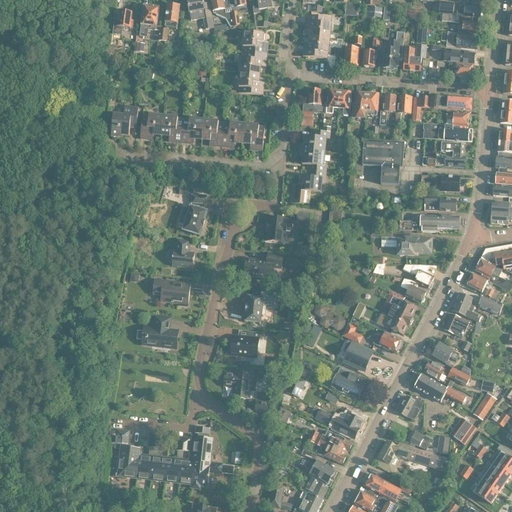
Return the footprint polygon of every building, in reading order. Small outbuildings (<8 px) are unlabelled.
[(202,0),(185,0),(188,13),(187,13),(189,21),(202,19),(204,30),(213,29),(212,18),(210,19),(208,3),(203,4),(202,0)] [(209,0),(212,14),(225,20),(230,28),(232,27),(228,0),(209,0)] [(228,0),(232,27),(240,27),(236,7),(245,5),(244,0),(228,0)] [(266,9),(264,0),(250,0),(253,14),(259,13),(259,10),(266,9)] [(272,0),(264,0),(266,9),(274,8),(272,0)] [(438,14),(452,16),(454,5),(440,3),(438,14)] [(357,5),(346,4),(344,17),(356,18),(357,5)] [(176,25),(179,7),(167,5),(164,23),(165,23),(164,30),(159,30),(158,41),(166,42),(168,28),(175,29),(176,25)] [(479,19),(481,8),(465,6),(464,11),(457,10),(456,16),(459,16),(459,17),(479,19)] [(382,8),(367,7),(366,17),(381,19),(382,8)] [(142,17),(139,37),(146,38),(147,32),(154,33),(157,9),(144,8),(143,18),(142,17)] [(114,20),(112,35),(113,35),(117,36),(121,36),(121,35),(122,27),(131,29),(132,22),(130,22),(131,13),(120,11),(119,13),(118,20),(114,20)] [(406,11),(405,19),(419,20),(420,12),(406,11)] [(458,17),(452,16),(442,15),(442,16),(440,16),(439,21),(441,21),(441,22),(458,24),(458,17)] [(310,37),(330,40),(331,25),(330,25),(330,19),(307,16),(306,23),(311,24),(310,37)] [(457,33),(478,35),(479,24),(463,23),(462,28),(458,28),(457,33)] [(243,53),(266,55),(267,49),(262,48),(264,35),(254,33),(255,27),(234,28),(235,32),(243,32),(242,47),(243,47),(243,53)] [(418,29),(416,46),(425,47),(427,30),(418,29)] [(387,70),(393,70),(393,69),(396,69),(396,66),(398,66),(398,61),(402,61),(403,33),(396,33),(395,43),(391,43),(391,51),(385,50),(384,68),(387,69),(387,70)] [(445,48),(476,51),(477,40),(463,39),(463,35),(447,33),(445,48)] [(328,54),(330,40),(310,37),(308,51),(303,51),(302,57),(326,60),(327,54),(328,54)] [(344,65),(357,66),(358,50),(360,50),(361,37),(359,37),(359,39),(355,38),(354,50),(346,49),(344,65)] [(363,67),(374,68),(375,61),(376,61),(377,53),(378,54),(379,44),(373,43),(372,53),(364,52),(363,67)] [(425,47),(416,46),(415,59),(427,60),(427,56),(425,56),(425,53),(425,47)] [(413,58),(414,49),(405,48),(403,72),(420,73),(421,61),(415,60),(413,58)] [(443,62),(473,65),(474,55),(468,54),(467,52),(445,50),(443,62)] [(241,58),(239,73),(260,75),(261,61),(265,61),(266,55),(243,53),(242,58),(241,58)] [(474,75),(474,69),(471,68),(472,67),(449,65),(448,77),(471,79),(471,75),(474,75)] [(260,75),(239,73),(237,92),(230,91),(230,96),(238,97),(238,93),(262,96),(263,89),(258,89),(260,75)] [(511,73),(504,73),(503,84),(511,84),(511,73)] [(511,84),(503,84),(502,95),(511,95),(511,84)] [(309,91),(307,105),(303,105),(302,113),(301,127),(311,128),(313,114),(322,115),(322,114),(323,107),(321,106),(322,97),(320,97),(320,92),(309,91)] [(323,107),(322,114),(329,114),(332,115),(332,109),(337,109),(339,93),(328,92),(327,108),(323,107)] [(348,116),(350,94),(339,93),(337,109),(343,110),(342,115),(348,116)] [(364,125),(365,111),(367,95),(356,94),(354,112),(351,111),(350,123),(364,125)] [(378,96),(367,95),(365,111),(370,112),(370,116),(376,117),(378,96)] [(394,114),(395,98),(384,97),(382,113),(380,112),(379,126),(384,126),(386,113),(394,114)] [(410,115),(411,99),(398,98),(397,116),(395,116),(394,128),(399,128),(400,114),(410,115)] [(419,98),(419,99),(418,109),(420,109),(429,110),(429,109),(433,110),(434,99),(419,98)] [(451,112),(452,111),(453,99),(434,98),(434,99),(433,110),(433,111),(451,112)] [(419,123),(420,109),(418,109),(419,99),(413,99),(411,122),(419,123)] [(470,113),(471,101),(453,99),(452,111),(470,113)] [(511,103),(501,102),(500,113),(511,114),(511,103)] [(112,114),(110,136),(121,137),(121,135),(128,135),(129,124),(136,124),(138,108),(124,107),(123,116),(112,114)] [(511,114),(500,113),(499,124),(511,125),(511,114)] [(148,116),(141,115),(139,139),(145,140),(146,134),(160,136),(162,116),(148,114),(148,116)] [(453,116),(445,115),(445,121),(445,126),(467,128),(468,115),(453,114),(453,116)] [(177,118),(162,116),(160,136),(174,137),(173,143),(179,143),(182,119),(177,119),(177,118)] [(188,120),(182,119),(179,143),(186,144),(186,139),(200,140),(202,120),(189,119),(188,120)] [(202,120),(200,140),(214,142),(214,147),(220,148),(223,124),(217,123),(217,122),(202,120)] [(229,125),(223,124),(220,148),(226,149),(227,143),(241,144),(243,125),(229,123),(229,125)] [(258,126),(243,125),(241,144),(255,146),(255,151),(261,152),(264,128),(258,128),(258,126)] [(452,128),(423,126),(422,131),(423,131),(422,139),(470,143),(471,131),(451,129),(452,128)] [(326,140),(329,141),(329,134),(328,134),(322,133),(311,132),(310,138),(304,137),(303,145),(298,145),(298,151),(324,153),(326,140)] [(511,132),(498,132),(497,142),(511,143),(511,132)] [(363,142),(362,162),(361,166),(381,168),(379,186),(397,187),(398,169),(401,169),(403,145),(363,142)] [(511,143),(497,142),(497,153),(511,154),(511,153),(511,152),(511,143)] [(435,152),(435,155),(462,157),(463,145),(434,143),(434,152),(435,152)] [(323,167),(324,153),(298,151),(297,156),(302,157),(301,165),(307,166),(307,172),(325,174),(325,168),(323,167)] [(422,158),(421,166),(462,169),(463,158),(462,158),(462,157),(435,155),(434,159),(422,158)] [(498,175),(511,176),(511,173),(507,172),(507,170),(511,171),(511,167),(511,166),(511,159),(511,160),(497,158),(496,158),(495,169),(498,169),(498,175)] [(324,180),(325,174),(307,172),(306,178),(300,177),(299,185),(294,185),(294,187),(291,187),(290,204),(301,205),(303,192),(320,194),(321,180),(324,180)] [(495,181),(495,185),(511,186),(511,188),(511,187),(511,176),(498,175),(495,175),(495,176),(494,177),(494,180),(495,181)] [(434,178),(434,193),(458,193),(458,178),(434,178)] [(180,185),(180,193),(194,194),(194,186),(180,185)] [(511,188),(493,187),(492,198),(511,199),(511,194),(511,193),(511,188)] [(185,222),(182,231),(198,236),(206,212),(202,211),(204,204),(205,197),(191,196),(191,203),(187,216),(185,215),(183,215),(182,217),(181,219),(182,220),(183,222),(185,222)] [(424,213),(455,213),(455,201),(436,201),(436,198),(431,198),(424,198),(424,206),(424,213)] [(492,203),(491,214),(511,215),(511,204),(508,204),(492,203)] [(296,223),(308,224),(309,215),(296,214),(296,223)] [(511,215),(491,214),(490,225),(506,226),(506,220),(511,220),(511,215)] [(437,230),(458,231),(458,219),(436,218),(436,217),(420,217),(420,218),(417,218),(417,224),(399,223),(399,233),(408,233),(408,232),(422,232),(422,233),(437,234),(437,230)] [(281,233),(292,234),(293,222),(285,221),(285,220),(268,218),(267,224),(266,224),(265,231),(266,231),(265,241),(280,243),(281,233)] [(408,240),(408,233),(399,233),(371,231),(371,239),(381,239),(380,248),(397,249),(397,257),(413,257),(414,255),(426,255),(426,253),(430,253),(430,243),(426,243),(426,240),(408,240)] [(171,266),(192,268),(193,254),(186,253),(187,250),(188,251),(189,242),(176,240),(175,252),(172,252),(171,266)] [(480,260),(492,266),(501,265),(502,271),(505,270),(506,273),(511,275),(511,246),(485,251),(480,260)] [(261,280),(270,281),(271,272),(272,272),(273,266),(280,267),(281,256),(267,255),(266,262),(256,261),(256,262),(247,261),(246,268),(245,268),(244,276),(243,276),(242,283),(254,285),(255,279),(261,279),(261,280)] [(480,260),(474,271),(482,276),(481,277),(487,280),(487,282),(486,282),(508,294),(511,286),(497,279),(501,271),(494,268),(492,266),(480,260)] [(376,266),(372,274),(383,276),(384,266),(376,266)] [(412,282),(417,285),(427,290),(433,279),(424,274),(428,267),(404,266),(402,271),(412,276),(412,275),(415,276),(413,282),(412,282)] [(472,274),(466,286),(481,293),(486,282),(487,282),(472,274)] [(404,298),(419,305),(425,294),(415,289),(417,285),(412,282),(413,282),(404,280),(400,288),(407,291),(404,298)] [(187,288),(189,288),(170,285),(170,283),(153,281),(152,294),(160,296),(160,302),(178,304),(178,307),(186,308),(188,299),(185,299),(187,288)] [(496,302),(500,295),(488,290),(485,296),(490,298),(496,302)] [(261,315),(263,315),(264,308),(261,308),(262,302),(274,304),(275,294),(261,292),(261,299),(246,297),(243,322),(260,324),(261,315)] [(411,319),(410,318),(414,309),(400,302),(402,297),(390,292),(383,306),(391,310),(390,313),(410,324),(411,321),(410,321),(411,319)] [(471,300),(458,295),(454,304),(472,311),(473,308),(469,306),(471,300)] [(501,306),(480,298),(476,308),(497,316),(501,306)] [(295,300),(286,299),(283,330),(291,331),(295,300)] [(359,302),(354,315),(359,317),(365,304),(359,302)] [(331,325),(337,330),(343,326),(344,319),(337,315),(331,318),(331,320),(330,320),(330,322),(327,322),(323,320),(322,317),(324,316),(323,315),(324,314),(325,307),(319,303),(312,307),(312,314),(318,318),(319,318),(319,319),(319,325),(324,328),(330,325),(329,325),(331,325)] [(470,314),(472,311),(454,304),(450,312),(477,323),(479,318),(470,314)] [(381,324),(382,327),(386,329),(401,336),(406,327),(407,325),(408,326),(410,324),(390,313),(388,317),(385,316),(381,324)] [(461,339),(463,334),(468,323),(461,320),(450,315),(443,331),(461,339)] [(177,331),(168,330),(169,319),(154,317),(153,329),(147,328),(146,332),(137,331),(136,339),(145,340),(145,346),(175,349),(177,331)] [(307,335),(310,325),(304,323),(301,334),(307,335)] [(359,346),(363,338),(353,334),(356,329),(348,325),(342,337),(359,346)] [(262,334),(248,332),(247,339),(232,337),(230,355),(235,356),(235,361),(248,362),(249,357),(255,358),(257,340),(261,340),(262,334)] [(402,343),(388,336),(384,334),(381,341),(376,338),(372,344),(388,352),(389,351),(396,355),(402,343)] [(311,347),(316,338),(309,335),(305,344),(311,347)] [(344,350),(348,352),(343,363),(364,372),(372,354),(347,342),(344,350)] [(467,353),(470,346),(463,343),(460,350),(467,353)] [(455,362),(458,356),(452,353),(453,352),(439,344),(432,358),(445,365),(448,359),(455,362)] [(304,366),(297,363),(292,373),(300,376),(304,366)] [(429,363),(423,373),(437,381),(441,375),(444,376),(445,375),(446,373),(443,371),(429,363)] [(469,372),(462,368),(459,374),(470,379),(469,372)] [(228,387),(232,388),(231,397),(248,399),(249,392),(254,392),(255,382),(250,382),(250,375),(250,374),(250,370),(235,369),(234,373),(233,374),(224,373),(222,387),(226,387),(226,388),(228,388),(228,387)] [(348,397),(349,395),(357,399),(359,396),(361,395),(362,392),(361,390),(363,387),(358,385),(360,379),(354,376),(348,373),(339,369),(337,375),(336,375),(331,387),(340,391),(339,393),(348,397)] [(459,374),(452,370),(447,378),(454,382),(464,388),(470,379),(459,374)] [(288,394),(298,398),(305,381),(290,374),(283,391),(289,393),(288,394)] [(421,375),(414,389),(440,404),(444,395),(447,391),(446,390),(421,375)] [(481,391),(493,394),(495,384),(483,382),(481,391)] [(447,391),(444,395),(462,405),(466,398),(450,389),(448,388),(446,390),(447,391)] [(487,396),(486,395),(473,415),(482,421),(495,401),(487,396)] [(397,413),(413,422),(423,404),(413,398),(412,401),(405,397),(397,413)] [(253,413),(264,414),(265,414),(266,404),(254,403),(253,413)] [(280,407),(277,420),(285,424),(291,413),(280,407)] [(314,420),(326,426),(331,416),(319,410),(314,420)] [(335,432),(353,441),(358,431),(352,428),(356,419),(348,414),(343,424),(335,420),(331,429),(335,432)] [(506,424),(509,419),(502,414),(499,419),(506,424)] [(502,428),(506,424),(499,419),(498,419),(496,423),(495,423),(502,428)] [(457,441),(463,446),(475,430),(469,425),(457,441)] [(209,464),(212,440),(208,440),(210,430),(197,429),(196,434),(199,435),(198,438),(193,438),(191,452),(192,453),(195,453),(194,463),(209,464)] [(115,477),(135,479),(138,455),(139,449),(125,447),(127,432),(116,430),(114,448),(119,449),(116,475),(115,475),(115,477)] [(326,446),(344,455),(345,453),(346,454),(351,445),(327,432),(324,437),(312,432),(309,438),(315,440),(326,446)] [(409,443),(424,451),(425,451),(431,441),(415,432),(409,443)] [(135,479),(149,481),(154,435),(149,435),(147,447),(148,448),(147,457),(138,455),(135,479)] [(149,481),(163,482),(166,459),(156,458),(157,449),(159,449),(160,436),(154,435),(149,481)] [(433,449),(433,450),(432,454),(447,456),(449,439),(438,437),(437,449),(433,449)] [(163,482),(177,484),(182,439),(177,438),(175,451),(176,451),(175,460),(166,459),(163,482)] [(343,457),(344,455),(326,446),(315,440),(309,438),(307,441),(313,444),(312,444),(318,448),(325,451),(322,457),(340,466),(344,457),(343,457)] [(177,484),(191,486),(191,484),(194,463),(195,453),(192,453),(191,461),(185,460),(188,439),(182,439),(177,484)] [(393,456),(400,458),(428,467),(447,473),(451,461),(432,455),(432,454),(424,452),(413,449),(398,445),(395,447),(386,442),(385,443),(376,459),(388,465),(393,456)] [(480,446),(476,451),(483,456),(487,451),(484,448),(480,446)] [(500,453),(493,463),(511,475),(511,473),(511,460),(511,459),(511,455),(503,449),(500,453)] [(314,461),(316,456),(303,450),(301,456),(314,461)] [(475,452),(473,455),(480,460),(482,457),(483,456),(476,451),(475,452)] [(235,453),(234,465),(241,466),(242,454),(235,453)] [(310,473),(308,477),(325,487),(326,486),(328,485),(329,483),(328,482),(331,477),(333,477),(334,475),(333,473),(334,472),(316,462),(314,467),(307,463),(303,468),(310,473)] [(206,488),(208,474),(226,476),(228,467),(209,464),(194,463),(191,484),(191,491),(201,492),(202,487),(206,488)] [(493,463),(486,473),(504,485),(511,475),(493,463)] [(469,476),(473,471),(465,466),(462,471),(469,476)] [(466,481),(469,476),(462,471),(459,476),(466,481)] [(486,473),(479,483),(497,495),(504,485),(486,473)] [(364,482),(362,486),(364,487),(363,487),(367,489),(371,492),(382,497),(392,503),(399,490),(384,482),(370,475),(370,476),(368,475),(365,480),(367,481),(366,483),(364,482)] [(317,511),(323,501),(322,501),(327,489),(310,479),(304,489),(311,493),(310,495),(303,492),(299,499),(294,509),(295,509),(293,511),(317,511)] [(479,483),(472,493),(490,505),(497,495),(479,483)] [(271,489),(267,507),(270,508),(271,508),(275,509),(278,510),(278,509),(280,510),(280,503),(282,489),(271,486),(271,489)] [(357,499),(354,505),(367,511),(395,511),(398,508),(386,501),(381,498),(382,497),(371,492),(369,497),(364,494),(359,492),(356,498),(357,499)] [(455,511),(458,508),(447,501),(444,506),(453,511),(455,511)]
